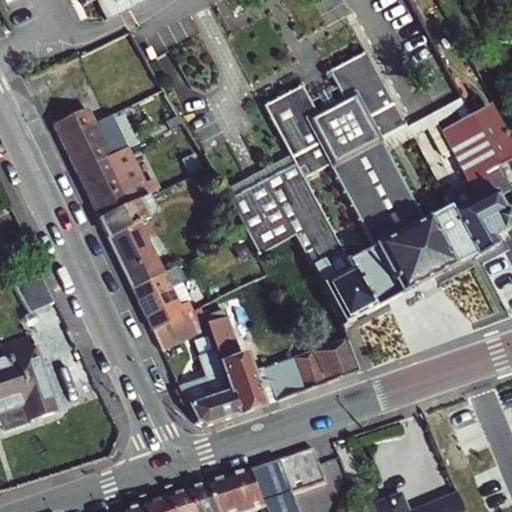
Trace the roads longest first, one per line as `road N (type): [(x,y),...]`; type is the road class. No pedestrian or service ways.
road 1 (residential): [(170,466),(0,105)]
road 2 (tertiary): [(511,350),(170,466)]
road 3 (tertiary): [(170,466),(35,511)]
